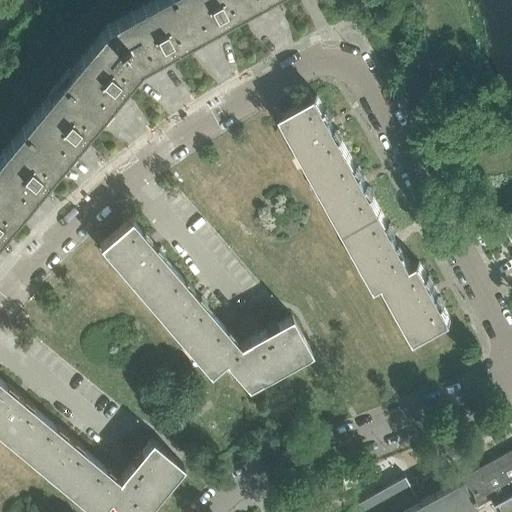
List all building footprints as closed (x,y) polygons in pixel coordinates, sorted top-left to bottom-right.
[(194,36),(174,0),(151,0),(107,25),(140,65),(167,50),(170,56),(178,51),(175,46),(194,36)] [(229,16),(249,5),(246,0),(174,0),(194,36),(221,20),(224,26),(232,21),(229,16)] [(131,86),(126,82),(140,65),(107,25),(61,79),(101,113),(120,89),(125,93),(131,86)] [(101,113),(61,79),(22,127),(61,160),(81,137),(85,141),(88,137),(91,134),(87,130),(101,113)] [(349,152),(331,120),(317,95),(281,115),(313,172),(349,152)] [(52,181),(47,177),(61,160),(22,127),(0,153),(0,189),(22,208),(41,184),(46,188),(52,181)] [(381,209),(363,177),(349,152),(313,172),(345,229),(381,209)] [(13,228),(8,224),(22,208),(0,189),(0,234),(2,232),(7,236),(13,228)] [(511,198),(493,210),(498,220),(503,217),(511,233),(511,198)] [(412,266),(395,234),(381,209),(345,229),(377,288),(384,283),(384,281),(412,266)] [(173,267),(152,242),(130,217),(99,244),(142,294),(173,267)] [(452,320),(433,287),(419,261),(412,266),(384,281),(384,283),(416,340),(452,320)] [(184,343),(215,316),(173,267),(142,294),(184,343)] [(247,385),(311,350),(291,314),(239,343),(215,316),(184,343),(209,372),(224,359),(247,385)] [(44,415),(24,399),(0,378),(0,432),(17,447),(44,415)] [(93,456),(74,440),(44,415),(17,447),(67,488),(93,456)] [(127,511),(142,511),(164,486),(183,464),(151,438),(118,477),(93,456),(67,488),(95,511),(97,511),(109,497),(127,511)] [(464,511),(491,497),(494,503),(496,502),(501,511),(511,511),(511,448),(418,500),(405,476),(351,506),(354,511),(464,511)]
